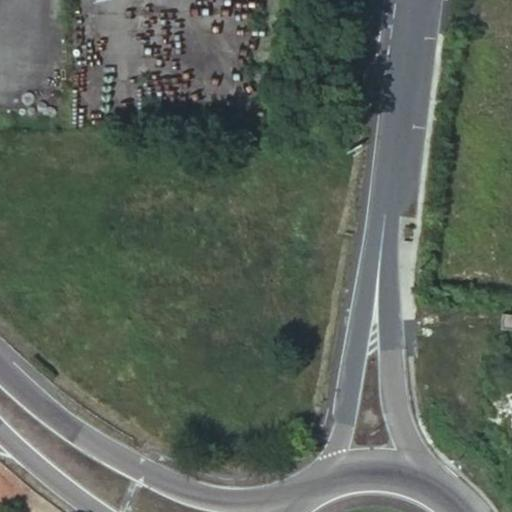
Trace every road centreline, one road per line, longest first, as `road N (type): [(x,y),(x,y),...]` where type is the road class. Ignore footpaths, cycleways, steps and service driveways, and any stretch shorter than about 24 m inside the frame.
road 1 (primary): [(289,501),(178,489),(79,435),(0,370)]
road 2 (tertiary): [(436,484),(406,442),(388,395),(384,215)]
road 3 (tertiary): [(384,215),(343,421),(317,481)]
road 4 (tertiary): [(413,0),(384,215)]
road 5 (primary): [(0,427),(100,511)]
road 6 (primary): [(436,484),(384,467),(317,481)]
